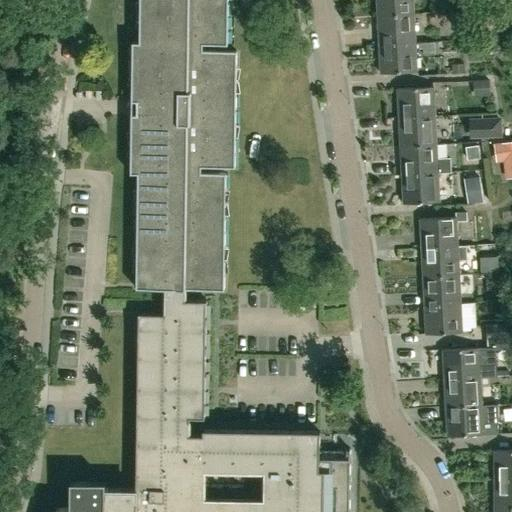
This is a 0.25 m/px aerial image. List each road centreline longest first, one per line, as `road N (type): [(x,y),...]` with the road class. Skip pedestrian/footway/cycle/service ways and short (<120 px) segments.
road 1 (residential): [(453,511),(383,386),(321,0)]
road 2 (residential): [(10,511),(24,436),(41,176),(68,0)]
